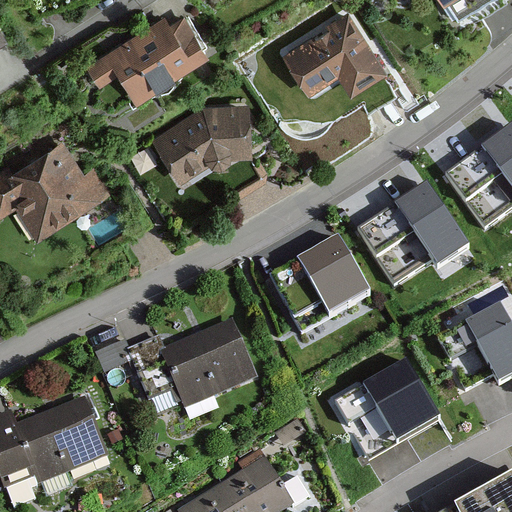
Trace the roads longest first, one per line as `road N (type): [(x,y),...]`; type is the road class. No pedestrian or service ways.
road 1 (residential): [(0,363),(221,253),(327,189),(511,49)]
road 2 (residential): [(511,434),(374,511)]
road 3 (residential): [(128,0),(0,85)]
